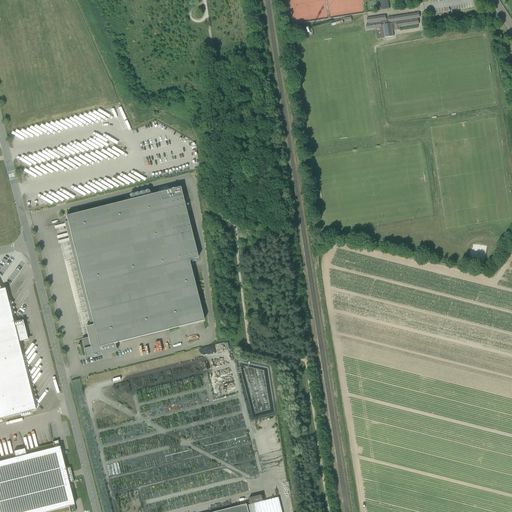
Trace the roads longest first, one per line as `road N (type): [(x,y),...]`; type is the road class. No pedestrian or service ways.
road 1 (track): [(115,511),(84,389),(283,496)]
road 2 (track): [(84,389),(229,353),(264,490)]
road 3 (unknown): [(6,152),(104,127),(123,129),(137,149),(130,161),(15,189)]
road 4 (track): [(360,511),(320,258)]
road 5 (track): [(204,0),(214,67),(208,206),(236,225)]
road 6 (track): [(236,225),(262,240),(285,237),(306,361)]
road 7 (track): [(236,225),(248,342),(306,361)]
road 8 (tertiary): [(29,244),(70,408)]
road 9 (track): [(306,361),(331,511)]
road 10 (track): [(99,448),(244,412)]
road 11 (track): [(107,479),(252,443)]
road 12 (track): [(103,463),(248,427)]
road 13 (track): [(95,432),(240,396)]
road 14 (track): [(111,494),(256,458)]
road 15 (track): [(142,503),(260,474)]
road 16 (tertiary): [(0,126),(29,244)]
